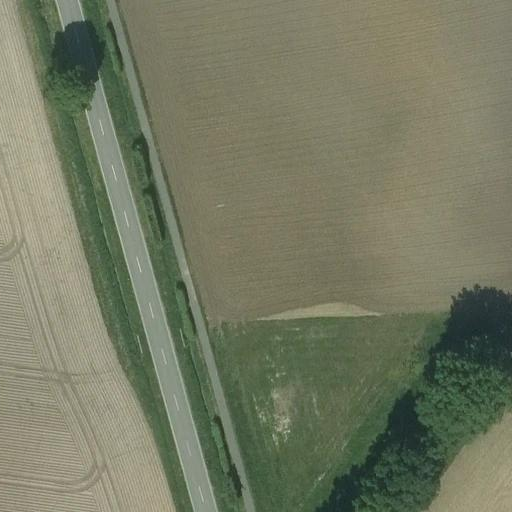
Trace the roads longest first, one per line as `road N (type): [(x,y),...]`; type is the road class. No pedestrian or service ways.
road 1 (secondary): [(210,511),(73,0)]
road 2 (unclassified): [(396,511),(511,342)]
